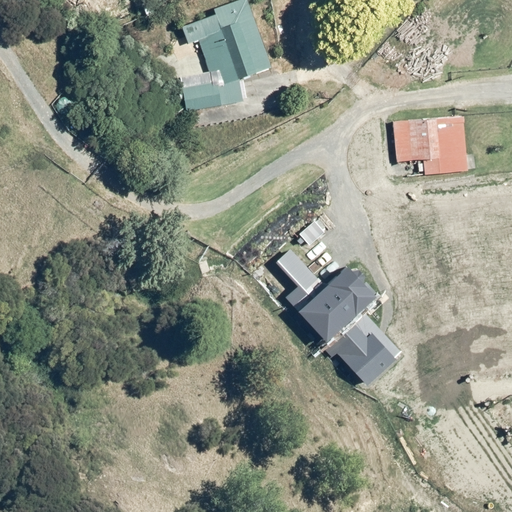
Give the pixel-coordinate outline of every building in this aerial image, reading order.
[(80,19),(103,7),(108,17),(134,4),(132,0),(70,0),(71,2),(80,19)] [(158,59),(168,90),(176,87),(181,113),(240,102),(236,79),(267,67),(239,0),(232,0),(174,20),(179,36),(166,41),(170,55),(158,59)] [(464,141),(391,142),(391,163),(404,163),(404,166),(419,166),(420,175),(464,171),(464,141)] [(390,213),(391,219),(379,221),(385,251),(398,248),(401,265),(417,262),(412,240),(424,237),(421,221),(409,223),(406,210),(390,213)] [(377,296),(350,266),(300,312),(327,342),(377,296)]
